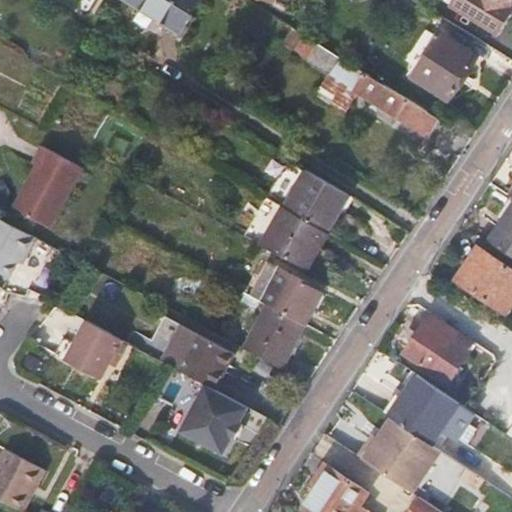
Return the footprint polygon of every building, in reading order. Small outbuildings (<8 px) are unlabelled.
[(128,0),(178,32),(198,0),(128,0)] [(321,0),(320,2),(336,13),(344,0),(321,0)] [(511,8),(511,7),(511,4),(511,0),(464,0),(457,11),(499,36),(511,14),(511,8)] [(293,29),(281,46),(329,76),(360,96),(431,139),(442,123),(293,29)] [(448,100),(476,60),(442,36),(414,76),(448,100)] [(0,100),(25,113),(49,67),(0,41),(0,100)] [(360,96),(329,76),(317,97),(347,116),(360,96)] [(82,172),(41,150),(31,167),(35,170),(12,213),(50,233),(82,172)] [(326,232),(348,195),(306,168),(283,207),(288,210),(326,232)] [(265,196),(242,236),(266,249),(288,210),(283,207),(265,196)] [(511,209),(489,244),(511,258),(511,209)] [(266,249),(305,269),(327,232),(326,232),(288,210),(266,249)] [(34,238),(0,220),(0,273),(6,277),(14,261),(21,250),(25,253),(34,238)] [(21,250),(14,261),(19,264),(25,253),(21,250)] [(505,316),(511,304),(511,271),(478,250),(456,282),(505,316)] [(240,292),(267,306),(304,326),(323,292),(258,258),(240,292)] [(267,306),(243,350),(280,370),(304,326),(267,306)] [(444,382),(470,343),(428,314),(416,333),(409,342),(402,353),(444,382)] [(127,344),(86,322),(64,363),(100,382),(113,356),(119,359),(127,344)] [(162,363),(166,365),(180,373),(182,370),(214,388),(233,355),(182,327),(162,363)] [(409,342),(416,333),(408,328),(402,337),(409,342)] [(397,421),(447,455),(475,414),(416,375),(389,416),(397,421)] [(239,424),(247,408),(205,386),(182,433),(222,455),(230,440),(233,441),(241,426),(239,424)] [(376,441),(364,460),(418,496),(421,498),(449,456),(447,455),(397,421),(381,445),(376,441)] [(246,428),(241,426),(233,441),(238,444),(246,428)] [(5,450),(0,460),(0,501),(19,511),(22,511),(44,471),(5,450)] [(303,511),(349,511),(355,502),(363,491),(324,467),(302,501),(307,504),(302,511),(303,511)] [(441,511),(421,498),(418,496),(408,511),(441,511)] [(370,511),(355,502),(349,511),(370,511)]
